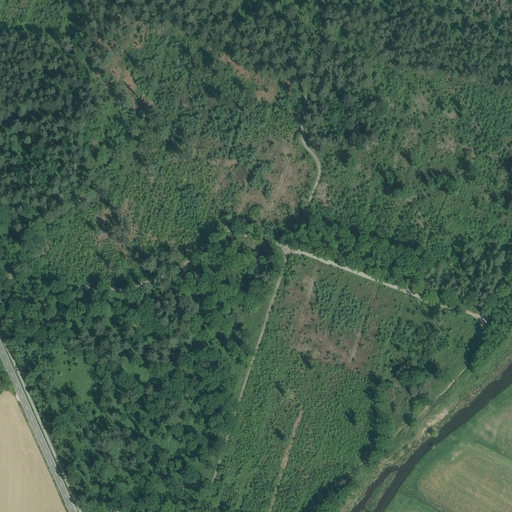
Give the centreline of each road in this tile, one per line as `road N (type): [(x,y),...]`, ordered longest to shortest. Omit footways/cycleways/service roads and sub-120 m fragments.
road 1 (track): [(485,320),(456,379),(314,511)]
road 2 (tertiary): [(72,511),(0,346)]
